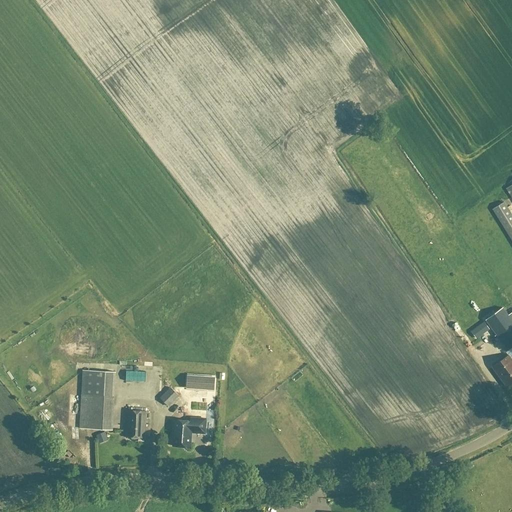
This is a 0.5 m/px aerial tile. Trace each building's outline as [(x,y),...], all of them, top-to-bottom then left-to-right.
[(511,216),(504,203),(492,210),(511,242),(511,216)] [(492,328),(508,351),(511,348),(511,310),(507,315),(501,307),(485,319),(486,320),(492,328)] [(214,363),(250,337),(238,322),(231,327),(233,330),(221,339),(223,343),(217,348),(213,343),(205,349),(214,363)] [(477,327),(470,332),(475,339),(482,334),(477,327)] [(220,382),(206,395),(207,398),(213,404),(217,413),(222,419),(233,414),(259,390),(268,382),(267,382),(274,377),(267,369),(260,355),(249,361),(242,367),(231,377),(220,382)] [(506,387),(511,383),(511,361),(508,356),(492,367),(506,387)] [(82,371),(81,395),(80,429),(112,430),(114,372),(82,371)] [(171,389),(162,400),(172,407),(181,396),(171,389)] [(144,439),(146,412),(127,410),(125,437),(144,439)] [(190,419),(190,422),(173,421),(172,438),(173,439),(173,447),(189,448),(190,433),(204,434),(205,419),(190,419)] [(128,464),(137,457),(131,449),(122,456),(128,464)]
